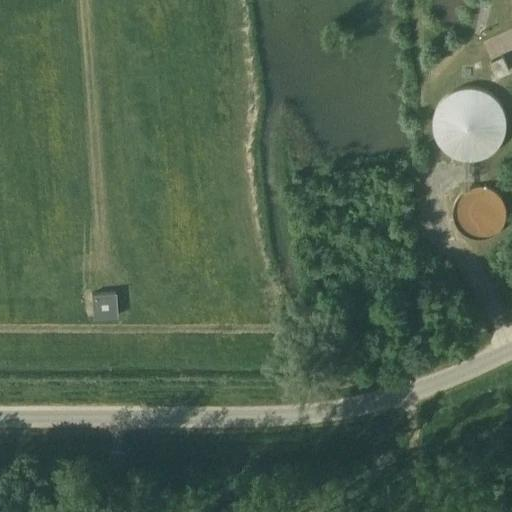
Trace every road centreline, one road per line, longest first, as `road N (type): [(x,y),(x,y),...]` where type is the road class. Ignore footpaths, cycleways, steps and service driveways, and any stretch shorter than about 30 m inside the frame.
road 1 (unclassified): [(511,350),(394,398),(310,417),(0,419)]
road 2 (track): [(511,404),(415,443),(254,460),(245,472),(244,511)]
road 3 (track): [(83,0),(105,290)]
